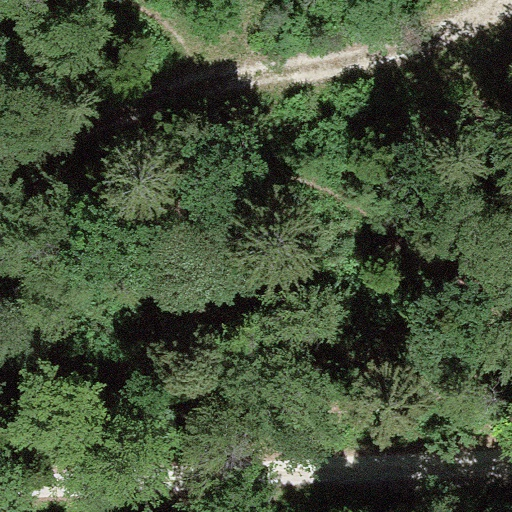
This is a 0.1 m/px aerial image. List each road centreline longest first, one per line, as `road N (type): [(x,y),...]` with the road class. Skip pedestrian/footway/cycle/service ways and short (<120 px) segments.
road 1 (track): [(0,164),(197,89),(452,29),(511,7)]
road 2 (track): [(0,482),(165,489),(511,461)]
